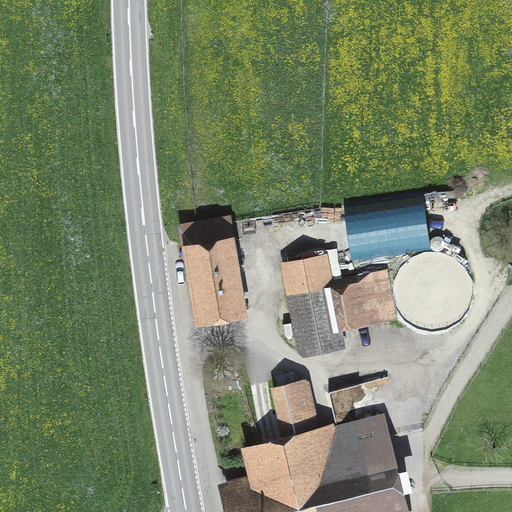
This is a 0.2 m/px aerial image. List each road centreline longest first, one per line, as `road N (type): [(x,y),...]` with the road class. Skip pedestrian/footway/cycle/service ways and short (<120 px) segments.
road 1 (secondary): [(186,511),(149,263),(129,0)]
road 2 (track): [(160,349),(228,342),(322,376),(397,383),(438,352),(511,258)]
road 3 (track): [(397,383),(401,511)]
